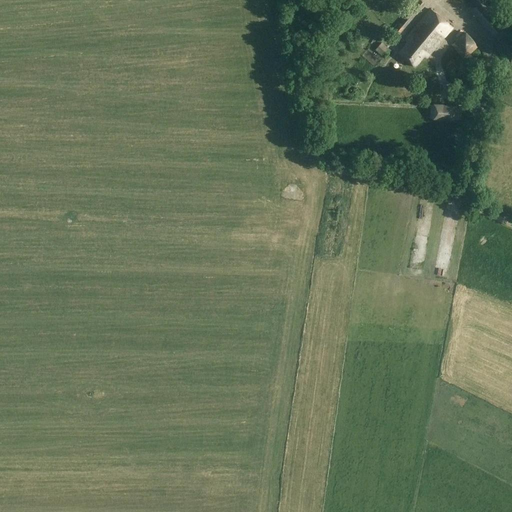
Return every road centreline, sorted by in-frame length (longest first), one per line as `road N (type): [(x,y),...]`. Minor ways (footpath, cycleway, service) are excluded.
road 1 (track): [(433,0),(492,46),(502,65),(468,182)]
road 2 (track): [(333,174),(374,174),(470,198)]
